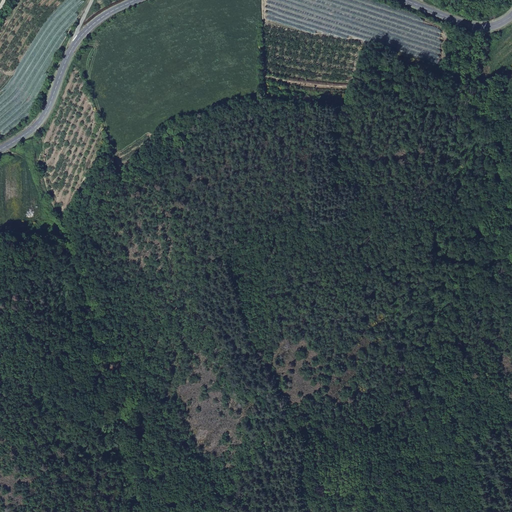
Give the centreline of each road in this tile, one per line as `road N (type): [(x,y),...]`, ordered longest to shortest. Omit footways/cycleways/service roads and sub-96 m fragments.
road 1 (track): [(511,193),(478,214),(419,181),(308,190),(255,210),(233,235),(162,374),(129,412)]
road 2 (secondary): [(0,149),(39,122),(79,36)]
